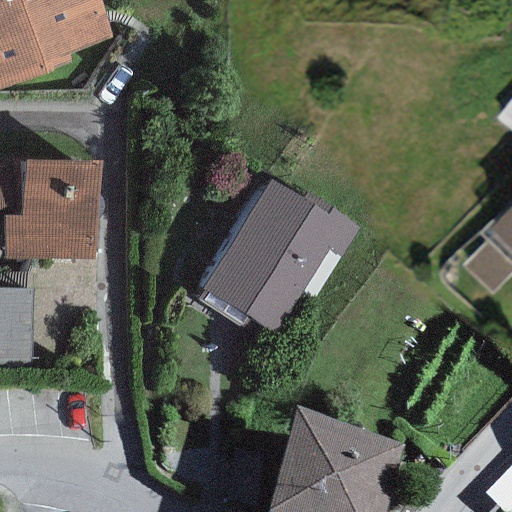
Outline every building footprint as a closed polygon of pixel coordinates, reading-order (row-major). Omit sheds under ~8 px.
[(0,0),(0,88),(71,63),(67,54),(114,37),(100,0),(0,0)] [(101,163),(0,158),(0,212),(7,213),(5,259),(97,263),(101,163)] [(301,199),(270,179),(201,289),(270,332),(283,312),(288,314),(328,251),(340,258),(359,228),(305,194),(301,199)] [(511,203),(490,226),(489,224),(479,234),(486,241),(462,266),(490,294),(511,271),(511,203)] [(0,370),(32,368),(33,290),(0,291),(0,370)] [(383,511),(402,446),(294,408),(266,511),(383,511)] [(511,511),(511,491),(494,511),(511,511)]
